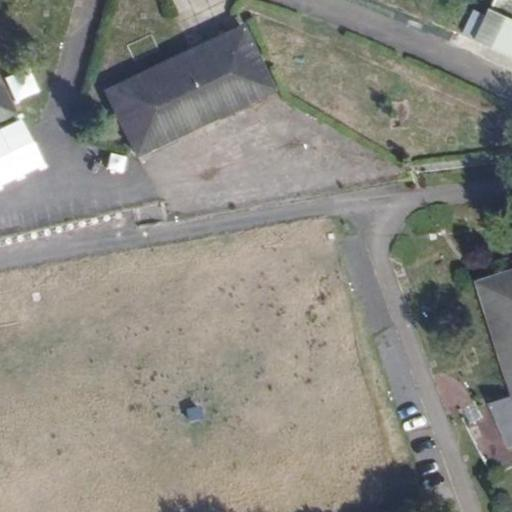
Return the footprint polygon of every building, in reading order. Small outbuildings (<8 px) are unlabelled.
[(511,0),(495,0),(491,11),(511,20),(511,0)] [(511,20),(491,11),(476,43),(511,58),(511,20)] [(137,151),(272,85),(238,21),(103,87),(137,151)] [(0,116),(12,111),(0,86),(0,116)] [(511,273),(479,284),(511,384),(511,399),(491,407),(511,450),(511,449),(511,273)]
